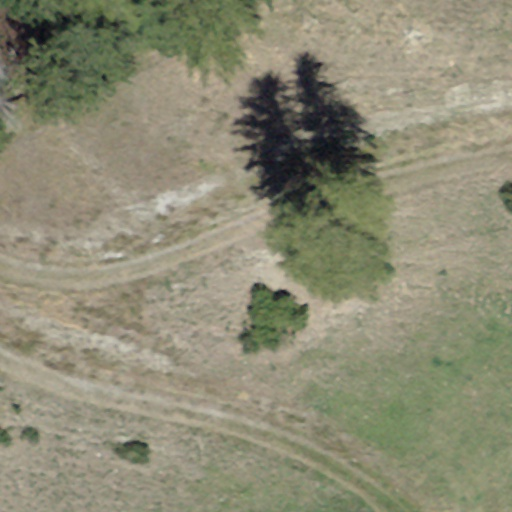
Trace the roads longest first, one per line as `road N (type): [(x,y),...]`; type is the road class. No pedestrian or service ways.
road 1 (track): [(511,152),(92,281),(0,274)]
road 2 (track): [(0,365),(42,384),(247,437),(394,511)]
